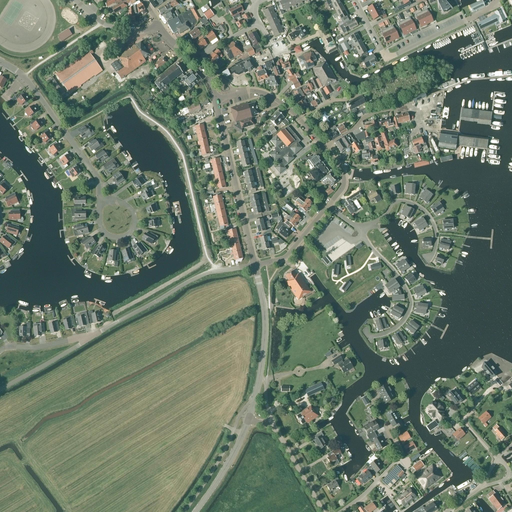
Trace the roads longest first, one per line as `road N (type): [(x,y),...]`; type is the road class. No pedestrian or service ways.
road 1 (unclassified): [(93,335),(190,280),(254,265)]
road 2 (residential): [(0,61),(28,81),(97,177),(99,201)]
road 3 (secondary): [(254,265),(214,100)]
road 4 (secondary): [(248,419),(264,336),(254,265)]
road 5 (residential): [(354,0),(387,57),(468,19)]
road 6 (residential): [(365,330),(388,332),(410,304),(362,235)]
road 7 (residential): [(340,511),(395,459),(374,409)]
road 8 (residential): [(426,257),(435,247),(434,228),(415,205),(396,201),(357,229)]
road 9 (residential): [(322,511),(271,423),(248,419)]
